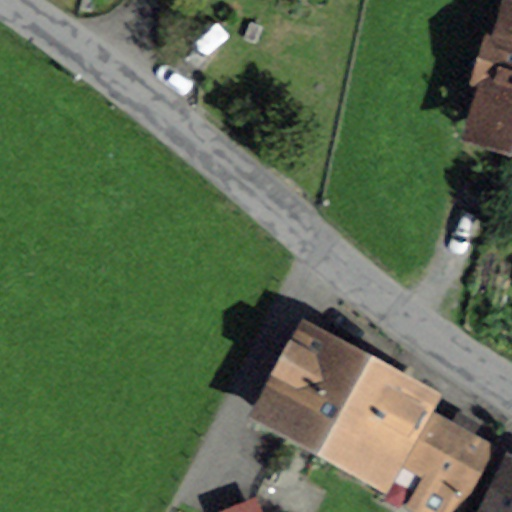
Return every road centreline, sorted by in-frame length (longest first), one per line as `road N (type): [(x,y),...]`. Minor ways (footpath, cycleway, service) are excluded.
road 1 (unclassified): [(511,384),(404,315),(168,118),(9,0)]
road 2 (track): [(313,238),(176,511)]
